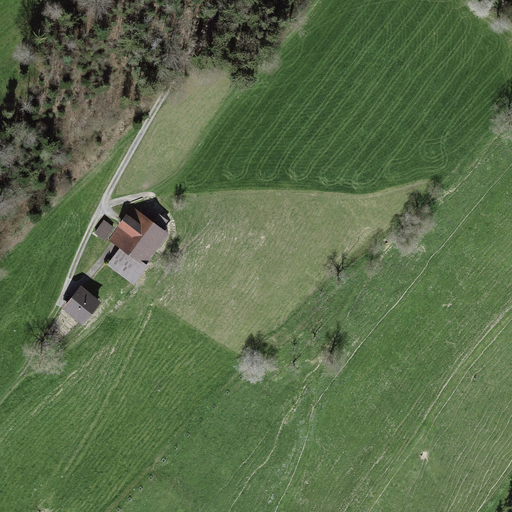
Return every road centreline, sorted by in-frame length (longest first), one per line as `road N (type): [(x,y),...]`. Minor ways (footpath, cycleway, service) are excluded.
road 1 (track): [(106,196),(187,50),(229,0)]
road 2 (track): [(28,360),(106,196)]
